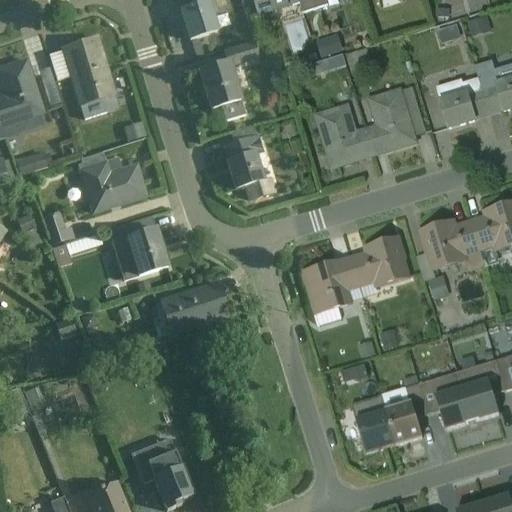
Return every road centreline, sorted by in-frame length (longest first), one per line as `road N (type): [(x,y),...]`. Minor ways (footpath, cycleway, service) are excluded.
road 1 (residential): [(127,0),(199,221),(226,241),(253,244)]
road 2 (residential): [(253,244),(511,164)]
road 3 (residential): [(253,244),(329,496)]
road 4 (residential): [(329,496),(358,498),(511,457)]
